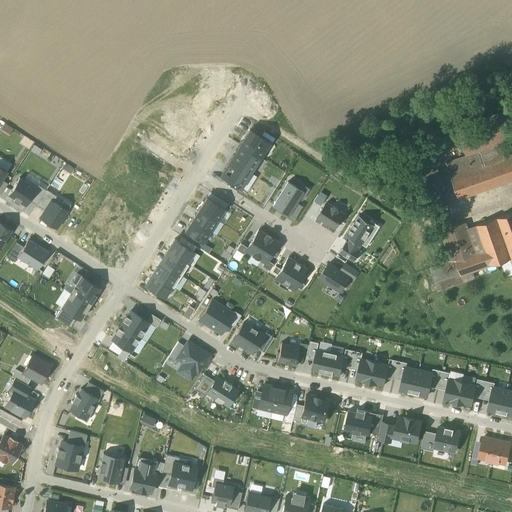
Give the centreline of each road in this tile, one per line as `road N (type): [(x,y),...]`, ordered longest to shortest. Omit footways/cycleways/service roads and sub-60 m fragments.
road 1 (residential): [(511,429),(258,371),(121,283)]
road 2 (residential): [(39,438),(32,477),(179,511)]
road 3 (residential): [(121,283),(68,367),(39,438)]
road 4 (residential): [(315,250),(191,172)]
road 5 (residential): [(0,206),(121,283)]
road 6 (residential): [(191,172),(121,283)]
